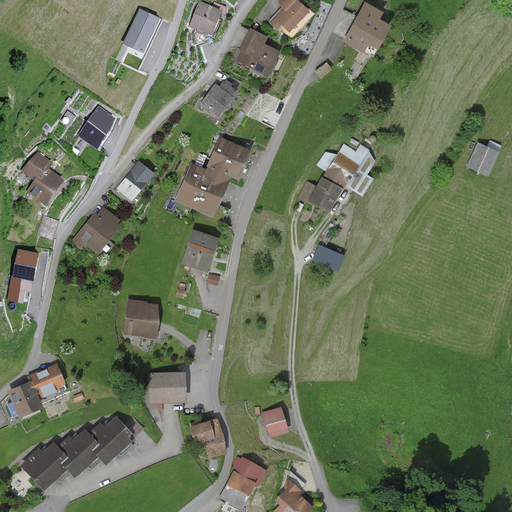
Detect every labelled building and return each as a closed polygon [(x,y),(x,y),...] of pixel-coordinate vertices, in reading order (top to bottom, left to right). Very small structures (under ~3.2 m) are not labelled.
[(213,5),(199,0),(189,26),(214,36),(222,13),(226,15),(229,7),(214,1),(213,5)] [(270,23),(276,30),(281,25),(289,32),(310,10),(298,0),(279,0),(278,1),(279,5),(281,7),(268,21),(270,23)] [(383,12),(364,1),(356,16),(343,41),(373,57),(391,25),(379,19),(383,12)] [(162,18),(140,8),(116,60),(121,62),(128,45),(146,53),(162,18)] [(332,35),(343,41),(356,16),(345,11),(332,35)] [(266,37),(250,29),(240,51),(242,52),(238,61),(268,75),(279,52),(262,45),(266,37)] [(200,36),(202,45),(209,43),(206,34),(200,36)] [(327,63),(315,72),(320,78),(331,69),(327,63)] [(215,84),(199,105),(218,118),(238,92),(223,82),(219,87),(215,84)] [(118,119),(100,106),(79,135),(99,150),(114,130),(118,119)] [(77,117),(68,111),(61,121),(69,127),(77,117)] [(204,167),(191,161),(174,200),(211,216),(216,205),(230,174),(238,178),(249,151),(217,137),(204,167)] [(477,142),(466,167),(488,177),(501,146),(489,140),(487,147),(477,142)] [(308,183),(300,197),(328,211),(343,184),(361,196),(372,178),(366,174),(375,158),(369,151),(360,146),(355,152),(342,145),(337,155),(326,152),(317,165),(327,171),(316,187),(308,183)] [(38,151),(23,171),(37,181),(29,192),(49,206),(67,180),(51,169),(55,163),(38,151)] [(138,161),(116,189),(131,201),(153,174),(138,161)] [(231,211),(216,205),(211,216),(226,223),(231,211)] [(94,212),(71,241),(80,249),(84,244),(97,254),(119,227),(116,225),(119,220),(103,207),(98,214),(94,212)] [(60,221),(43,216),(37,235),(54,241),(60,221)] [(218,238),(192,229),(181,263),(206,272),(218,238)] [(42,253),(17,248),(7,301),(9,302),(24,304),(26,292),(31,293),(32,293),(34,281),(37,282),(42,253)] [(217,277),(208,274),(206,283),(214,285),(217,277)] [(186,285),(180,283),(176,296),(182,298),(186,285)] [(27,315),(31,293),(26,292),(24,304),(9,302),(7,311),(27,315)] [(146,301),(127,299),(123,335),(143,337),(144,338),(156,340),(157,305),(147,303),(146,301)] [(28,376),(31,383),(39,399),(56,392),(56,391),(64,384),(65,383),(56,364),(28,376)] [(186,402),(184,372),(148,373),(149,404),(156,404),(158,412),(182,411),(182,403),(186,402)] [(31,383),(8,393),(18,418),(43,408),(39,399),(31,383)] [(67,391),(64,384),(56,391),(56,392),(57,395),(67,391)] [(81,393),(73,396),(75,403),(84,399),(81,393)] [(279,408),(263,414),(270,436),(287,431),(283,420),(279,408)] [(39,449),(21,464),(31,475),(29,477),(42,491),(66,469),(74,478),(97,458),(104,465),(145,429),(133,416),(123,424),(116,416),(104,426),(100,422),(89,433),(85,429),(73,440),(69,436),(57,447),(53,442),(42,452),(39,449)] [(216,421),(189,427),(196,449),(204,448),(208,458),(224,454),(221,437),(216,421)] [(235,470),(234,471),(256,483),(255,485),(258,487),(267,471),(241,457),(241,459),(237,457),(231,467),(235,470)] [(233,470),(218,498),(241,510),(255,485),(256,483),(234,471),(233,470)] [(279,505),(272,511),(309,511),(314,507),(299,495),(302,491),(287,479),(283,488),(285,489),(275,501),(279,505)]
